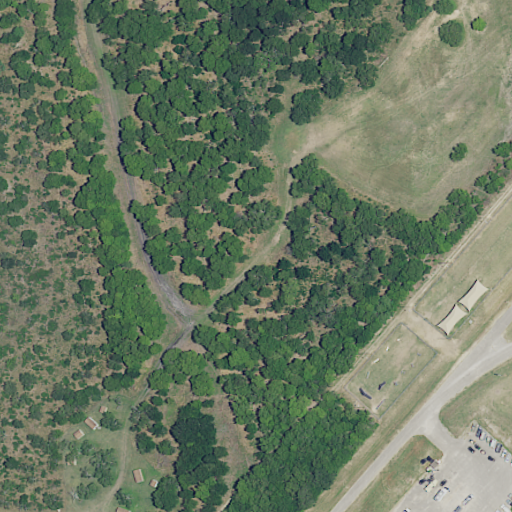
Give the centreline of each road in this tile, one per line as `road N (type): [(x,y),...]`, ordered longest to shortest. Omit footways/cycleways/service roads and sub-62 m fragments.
road 1 (residential): [(91,0),(154,234),(360,486)]
road 2 (residential): [(511,350),(435,401),(337,511)]
